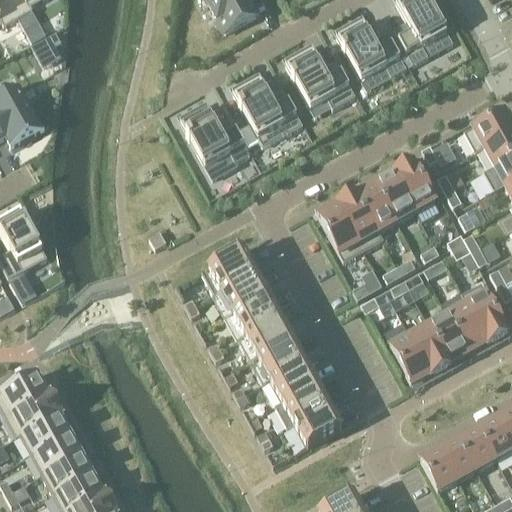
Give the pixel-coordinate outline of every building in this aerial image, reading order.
[(11,0),(6,3),(17,24),(31,16),(29,12),(50,0),(11,0)] [(203,0),(224,38),(256,21),(244,0),(203,0)] [(397,45),(411,71),(427,63),(421,53),(445,39),(430,13),(432,12),(428,5),(427,6),(423,0),(401,0),(396,3),(397,7),(395,8),(411,38),(397,45)] [(0,27),(1,27),(3,32),(17,24),(6,3),(0,6),(0,27)] [(344,60),(345,60),(360,86),(384,73),(390,83),(405,75),(391,49),(377,56),(361,27),(358,29),(356,25),(344,32),(345,35),(335,41),(342,53),(341,54),(344,60)] [(295,88),(309,114),(326,105),(331,115),(354,103),(340,77),(326,84),(310,55),(307,57),(305,53),(293,60),(295,63),(284,69),(291,81),(290,82),(293,88),(295,88)] [(242,92),(232,98),(238,110),(237,111),(241,117),(242,117),(262,152),(286,139),(287,140),(302,132),(287,106),(274,114),(257,84),(255,86),(253,82),(240,89),(242,92)] [(0,144),(5,142),(10,151),(9,151),(9,152),(43,134),(43,132),(42,133),(19,91),(20,91),(19,89),(0,99),(0,144)] [(202,115),(200,111),(188,118),(190,122),(179,127),(186,139),(185,140),(188,146),(189,146),(204,173),(229,159),(234,169),(249,161),(235,135),(221,142),(205,113),(202,115)] [(463,139),(474,159),(511,137),(511,132),(503,117),(463,139)] [(493,173),(511,162),(511,137),(474,159),(483,154),(493,173)] [(428,171),(437,166),(429,152),(420,157),(428,171)] [(511,186),(511,162),(493,173),(504,191),(511,186)] [(412,167),(392,178),(414,217),(434,206),(412,167)] [(395,228),(414,217),(392,178),(391,178),(392,179),(374,189),(395,228)] [(436,186),(444,199),(453,195),(445,181),(436,186)] [(355,198),(381,247),(382,246),(377,238),(395,228),(374,189),(356,199),(355,198)] [(460,209),(453,195),(444,199),(452,213),(460,209)] [(355,198),(335,209),(362,257),(381,247),(355,198)] [(335,209),(335,211),(316,221),(343,268),(362,257),(335,209)] [(20,217),(0,227),(0,238),(1,240),(10,257),(0,262),(0,271),(7,285),(46,264),(37,249),(38,249),(29,234),(20,217)] [(465,237),(474,233),(466,219),(457,223),(465,237)] [(159,238),(148,244),(155,255),(166,249),(159,238)] [(465,250),(460,241),(446,249),(451,258),(465,250)] [(463,245),(470,259),(479,255),(471,241),(463,245)] [(470,259),(465,250),(451,258),(456,266),(470,259)] [(419,260),(424,269),(438,261),(434,252),(419,260)] [(487,268),(479,255),(470,259),(478,273),(487,268)] [(242,256),(200,280),(213,303),(255,279),(250,270),(242,256)] [(396,273),(401,282),(415,274),(410,265),(396,273)] [(446,275),(441,266),(427,274),(432,283),(446,275)] [(382,281),(387,290),(401,282),(396,273),(382,281)] [(489,280),(496,294),(505,289),(498,275),(489,280)] [(255,280),(255,279),(213,303),(220,299),(227,311),(226,311),(232,321),(232,320),(232,321),(267,301),(260,289),(261,288),(256,279),(255,280)] [(417,280),(404,287),(408,296),(422,288),(417,280)] [(394,304),(408,296),(404,287),(389,295),(394,304)] [(511,303),(511,301),(505,289),(496,294),(504,308),(511,303)] [(352,298),(357,306),(371,299),(366,290),(352,298)] [(480,290),(461,301),(487,350),(507,339),(480,290)] [(244,342),(237,346),(237,347),(279,323),(280,323),(275,314),(274,314),(267,301),(232,321),(239,333),(244,342)] [(465,311),(447,321),(468,359),(486,349),(486,350),(487,350),(461,301),(460,302),(465,311)] [(360,312),(364,320),(378,312),(374,304),(360,312)] [(183,310),(187,317),(196,312),(192,305),(183,310)] [(187,317),(191,324),(199,319),(196,312),(187,317)] [(443,315),(425,325),(428,331),(450,371),(450,370),(450,369),(468,359),(447,321),(443,315)] [(280,324),(279,323),(237,347),(250,369),(292,345),(285,333),(280,324)] [(428,331),(409,341),(431,381),(450,371),(428,331)] [(409,341),(389,352),(410,391),(429,380),(430,382),(431,381),(409,341)] [(292,345),(250,369),(262,391),(304,368),(304,367),(299,358),(292,345)] [(216,349),(207,354),(211,361),(220,356),(216,349)] [(224,363),(220,356),(211,361),(215,368),(224,363)] [(273,412),(274,413),(316,390),(309,377),(304,368),(262,391),(262,392),(269,388),(274,397),(280,408),(273,412)] [(4,397),(0,398),(0,417),(4,424),(49,399),(48,398),(46,399),(35,379),(20,388),(19,386),(15,388),(14,388),(2,394),(4,397)] [(274,413),(286,435),(328,412),(328,411),(323,402),(316,390),(274,413)] [(240,393),(232,398),(236,405),(244,400),(240,393)] [(49,399),(4,424),(15,444),(60,419),(49,399)] [(239,412),(248,407),(244,400),(236,405),(239,412)] [(328,412),(286,435),(286,436),(293,432),(298,442),(299,441),(306,454),(341,434),(333,421),(334,421),(329,412),(328,412)] [(511,414),(496,423),(511,452),(511,414)] [(60,419),(15,444),(15,445),(19,443),(30,462),(69,440),(68,438),(70,437),(65,428),(63,429),(59,421),(60,420),(60,419)] [(511,452),(496,423),(477,434),(495,465),(511,455),(511,452)] [(477,434),(458,444),(476,476),(495,465),(477,434)] [(265,437),(256,442),(260,449),(269,444),(265,437)] [(69,440),(30,462),(41,482),(82,459),(76,448),(74,449),(69,440)] [(269,444),(260,449),(264,456),(272,451),(269,444)] [(476,476),(458,444),(439,455),(457,486),(476,476)] [(439,455),(420,466),(437,497),(457,486),(439,455)] [(82,459),(41,482),(52,502),(91,480),(86,471),(88,470),(82,459)] [(91,480),(52,502),(57,511),(80,511),(104,499),(104,498),(102,499),(97,492),(99,491),(94,481),(92,482),(91,480)] [(6,487),(0,490),(0,492),(5,502),(12,498),(6,487)] [(12,498),(5,502),(10,511),(18,508),(12,498)] [(111,511),(104,499),(80,511),(111,511)] [(332,511),(358,511),(352,501),(332,511)] [(495,511),(511,511),(511,508),(509,503),(495,511)]
